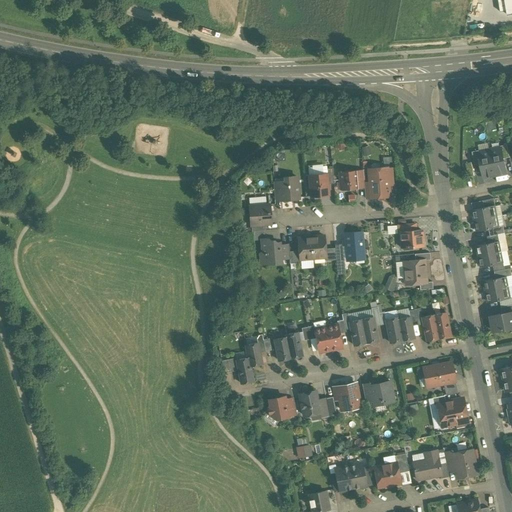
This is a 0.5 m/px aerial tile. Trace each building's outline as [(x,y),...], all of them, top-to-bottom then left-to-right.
[(507,145),(501,146),(501,147),(504,159),(510,157),(507,145)] [(504,159),(501,147),(490,150),(495,176),(507,173),(504,159)] [(479,150),(472,152),(475,164),(481,163),(478,152),(479,152),(479,150)] [(479,152),(478,152),(481,163),(484,178),(495,176),(490,150),(479,152)] [(471,162),(466,163),(468,177),(474,176),(471,162)] [(380,171),(371,172),(369,175),(370,182),(371,198),(389,196),(388,186),(386,168),(382,169),(380,171)] [(332,169),(325,169),(326,175),(327,174),(328,184),(334,184),(332,169)] [(357,171),(339,172),(340,190),(358,189),(357,171)] [(326,175),(309,176),(310,197),(328,196),(328,184),(327,174),(326,175)] [(297,177),(287,178),(288,185),(280,185),(281,198),(281,199),(299,198),(297,177)] [(265,197),(249,199),(249,207),(266,205),(265,197)] [(494,198),(483,200),(484,207),(494,205),(494,206),(495,205),(494,198)] [(266,205),(249,207),(251,226),(265,225),(264,222),(270,221),(269,205),(266,205)] [(484,207),(473,210),(475,221),(496,216),(494,206),(494,205),(484,207)] [(496,216),(475,221),(477,231),(489,229),(499,227),(496,216)] [(415,224),(398,225),(398,233),(400,233),(402,233),(402,232),(416,231),(415,224)] [(499,227),(489,229),(490,236),(498,234),(505,233),(503,226),(499,227)] [(416,231),(402,232),(402,233),(400,233),(401,248),(423,246),(421,230),(416,231)] [(264,231),(253,232),(254,240),(261,240),(265,239),(264,231)] [(362,232),(344,234),(347,260),(364,259),(362,232)] [(490,236),(487,236),(489,243),(498,241),(499,241),(500,241),(498,234),(490,236)] [(324,236),(311,237),(313,258),(325,258),(326,257),(325,249),(324,236)] [(311,237),(298,238),(299,251),(300,260),(301,260),(313,258),(311,237)] [(274,241),(270,241),(267,239),(265,239),(261,240),(262,251),(264,253),(265,264),(281,262),(281,259),(280,246),(280,243),(276,243),(274,241)] [(489,243),(477,246),(479,257),(501,252),(499,241),(498,241),(489,243)] [(342,244),(335,245),(335,248),(336,260),(343,259),(342,244)] [(288,245),(280,246),(281,259),(290,258),(289,252),(288,245)] [(335,248),(325,249),(326,257),(325,258),(325,261),(336,260),(335,248)] [(299,251),(289,252),(290,258),(290,264),(301,263),(301,260),(300,260),(299,251)] [(501,252),(479,257),(481,267),(493,265),(503,263),(503,262),(501,252)] [(343,259),(336,260),(337,275),(345,274),(343,259)] [(415,261),(403,262),(405,278),(404,280),(404,283),(408,286),(410,286),(412,284),(420,283),(427,282),(425,260),(415,261)] [(503,263),(493,265),(494,272),(505,270),(504,262),(503,262),(503,263)] [(505,270),(494,272),(496,278),(505,276),(506,277),(511,276),(510,269),(505,270)] [(496,278),(484,281),(486,292),(508,287),(506,277),(505,276),(496,278)] [(432,282),(427,282),(420,283),(420,290),(433,289),(432,282)] [(508,287),(486,292),(488,303),(500,300),(510,298),(508,287)] [(510,298),(500,300),(501,307),(511,304),(511,297),(510,298)] [(511,304),(501,307),(503,314),(511,311),(511,304)] [(377,307),(371,308),(372,317),(373,317),(375,326),(380,325),(378,313),(377,307)] [(420,308),(414,309),(416,321),(418,327),(424,326),(422,317),(420,308)] [(414,309),(408,310),(409,317),(410,322),(416,321),(414,309)] [(511,311),(503,314),(491,316),(494,332),(511,327),(511,311)] [(384,312),(378,313),(380,325),(386,324),(386,319),(384,312)] [(450,336),(446,312),(434,315),(438,338),(450,336)] [(348,313),(342,314),(343,320),(345,332),(351,331),(349,322),(350,322),(348,313)] [(438,338),(434,315),(422,317),(424,326),(427,341),(438,338)] [(375,326),(373,317),(372,317),(361,320),(366,343),(378,341),(375,326)] [(397,317),(386,319),(386,324),(390,343),(402,341),(398,319),(397,317)] [(410,322),(409,317),(398,319),(402,341),(414,338),(410,322)] [(343,320),(337,321),(337,324),(338,324),(339,333),(345,332),(343,320)] [(366,343),(361,320),(350,322),(349,322),(351,331),(354,345),(366,343)] [(339,333),(338,324),(337,324),(326,327),(330,350),(342,348),(339,333)] [(314,326),(307,327),(310,339),(316,338),(314,329),(314,326)] [(307,327),(301,328),(304,340),(310,339),(307,327)] [(314,329),(316,338),(319,352),(330,350),(326,327),(314,329)] [(302,356),(297,332),(285,335),(286,337),(290,358),(302,356)] [(286,337),(274,340),(279,361),(290,358),(286,337)] [(269,339),(263,340),(265,352),(271,351),(269,339)] [(263,340),(257,341),(258,343),(260,353),(265,352),(263,340)] [(258,343),(246,345),(248,358),(250,367),(262,364),(260,353),(258,343)] [(248,358),(236,360),(241,384),(253,381),(250,367),(248,358)] [(233,359),(221,361),(224,373),(236,371),(233,359)] [(452,362),(425,368),(428,387),(444,384),(455,381),(452,362)] [(511,366),(501,369),(504,380),(511,378),(511,366)] [(455,381),(444,384),(446,395),(458,393),(455,381)] [(389,382),(375,385),(374,382),(370,383),(374,400),(375,405),(393,401),(389,382)] [(356,383),(333,388),(335,398),(340,397),(342,409),(351,407),(351,404),(360,403),(356,383)] [(370,383),(362,385),(365,402),(374,400),(370,383)] [(315,391),(300,395),(302,405),(301,405),(301,407),(302,408),(304,416),(320,413),(317,400),(315,391)] [(444,396),(432,398),(434,405),(438,404),(438,403),(445,402),(444,396)] [(332,397),(326,399),(329,415),(335,414),(332,397)] [(285,398),(278,400),(277,398),(269,400),(270,406),(266,412),(274,417),(275,415),(280,419),(289,417),(289,416),(286,400),(285,398)] [(445,402),(438,403),(438,404),(440,411),(437,413),(438,416),(441,418),(443,426),(467,421),(463,398),(445,402)] [(293,399),(286,400),(289,416),(296,414),(293,399)] [(326,399),(317,400),(320,413),(321,418),(329,416),(329,415),(326,399)] [(297,438),(298,445),(308,443),(306,436),(297,438)] [(298,457),(312,455),(311,443),(296,445),(298,457)] [(436,450),(424,452),(426,459),(413,462),(416,477),(420,476),(421,478),(440,475),(441,475),(439,464),(436,450)] [(452,450),(444,452),(446,463),(447,469),(455,468),(452,454),(452,450)] [(452,454),(455,468),(456,477),(476,474),(472,450),(452,454)] [(424,452),(411,455),(413,462),(426,459),(424,452)] [(405,453),(394,455),(395,463),(396,463),(398,473),(409,471),(405,453)] [(361,463),(348,466),(352,487),(358,486),(358,487),(366,486),(366,485),(362,467),(361,463)] [(395,463),(374,467),(378,487),(400,483),(398,473),(396,463),(395,463)] [(446,463),(439,464),(441,475),(440,475),(440,478),(449,477),(447,469),(446,463)] [(352,487),(348,466),(335,468),(336,472),(339,490),(340,491),(348,489),(347,488),(352,487)] [(368,466),(362,467),(366,485),(371,484),(368,466)] [(336,472),(330,473),(333,491),(339,490),(336,472)] [(326,491),(309,494),(313,511),(312,511),(314,511),(322,511),(329,509),(326,491)] [(476,500),(456,504),(457,511),(478,511),(478,509),(476,500)]
